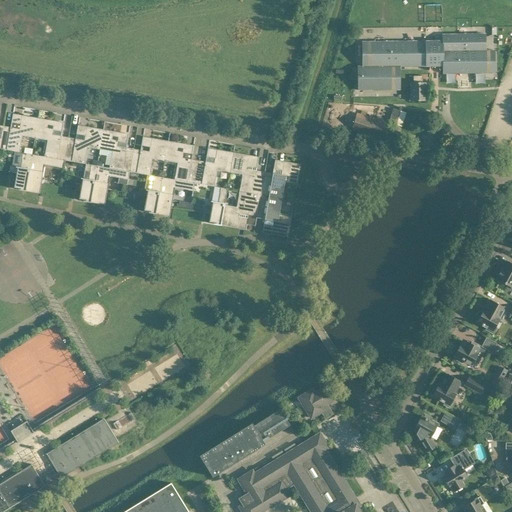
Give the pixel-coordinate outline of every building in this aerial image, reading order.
[(391,87),(391,67),(442,66),(442,70),(459,70),(459,73),(470,73),(469,70),(486,70),(486,37),(469,37),(469,34),(459,34),(459,37),(442,37),(442,41),(371,41),(371,66),(357,66),(358,90),(364,90),(364,87),(391,87)] [(414,82),(411,82),(411,101),(426,101),(426,82),(423,82),(423,76),(414,76),(414,82)] [(394,109),(389,123),(396,125),(401,111),(394,109)] [(388,123),(357,113),(351,129),(383,140),(388,123)] [(11,127),(7,150),(20,152),(22,136),(35,138),(38,120),(21,117),(20,124),(12,123),(11,123),(10,127),(11,127)] [(55,123),(38,120),(35,138),(47,140),(44,156),(44,157),(57,159),(61,136),(62,132),(61,132),(61,136),(53,134),(55,123)] [(11,127),(10,127),(3,126),(0,144),(0,148),(7,150),(11,127)] [(100,149),(103,131),(86,128),(85,135),(84,140),(76,139),(77,134),(76,134),(75,138),(76,139),(72,161),(85,164),(88,147),(100,149)] [(120,134),(103,131),(100,149),(112,152),(109,168),(122,170),(126,147),(126,148),(127,143),(126,143),(126,147),(118,146),(120,134)] [(64,160),(68,137),(61,136),(57,159),(64,160)] [(76,139),(75,138),(68,137),(64,160),(72,161),(76,139)] [(152,159),(165,161),(168,143),(151,140),(150,147),(149,151),(141,150),(142,146),(141,146),(140,150),(141,150),(137,173),(150,175),(152,159)] [(185,146),(168,143),(165,161),(177,163),(174,179),(174,180),(187,182),(191,159),(192,155),(191,155),(191,159),(183,157),(185,146)] [(129,172),(133,149),(126,148),(126,147),(122,170),(129,172)] [(141,150),(140,150),(133,149),(129,172),(137,173),(141,150)] [(230,172),(233,154),(216,151),(215,158),(214,163),(206,161),(207,157),(206,157),(205,161),(206,161),(202,184),(215,187),(215,184),(218,170),(230,172)] [(26,189),(32,154),(26,153),(24,160),(21,159),(20,167),(16,166),(16,167),(17,167),(16,173),(14,187),(20,188),(26,189)] [(40,193),(42,178),(45,165),(62,168),(61,173),(62,173),(64,160),(57,159),(44,157),(44,156),(32,154),(26,189),(39,192),(39,193),(40,193)] [(252,193),(256,170),(257,166),(256,166),(257,163),(249,162),(250,157),(233,154),(230,172),(242,175),(239,191),(252,193)] [(194,183),(198,160),(191,159),(187,182),(194,183)] [(206,161),(205,161),(198,160),(194,183),(202,184),(206,161)] [(297,187),(301,164),(300,164),(300,166),(283,163),(282,170),(281,175),(274,173),(274,169),(273,169),(273,173),(269,196),(282,198),(285,182),(297,184),(296,187),(297,187)] [(76,183),(75,190),(80,191),(79,199),(85,200),(91,201),(97,166),(85,164),(82,179),(77,178),(76,183)] [(105,205),(107,189),(110,176),(118,178),(117,183),(127,185),(129,172),(122,170),(109,168),(97,166),(91,201),(104,203),(104,205),(105,205)] [(256,217),(265,172),(256,170),(252,193),(239,191),(236,207),(224,205),(221,223),(221,224),(221,223),(238,226),(238,222),(246,224),(245,228),(245,229),(246,230),(247,224),(255,225),(256,217)] [(279,215),(282,198),(269,196),(273,173),(265,172),(256,217),(265,219),(264,223),(265,223),(265,219),(273,220),(272,225),(271,232),(287,235),(287,237),(288,237),(292,214),(291,217),(279,215)] [(156,212),(162,177),(156,176),(154,176),(151,190),(146,189),(146,190),(147,190),(146,196),(144,210),(150,211),(156,212)] [(170,216),(172,201),(175,188),(192,191),(192,196),(194,183),(187,182),(174,180),(174,179),(162,177),(156,212),(169,214),(169,216),(170,216)] [(224,205),(227,189),(221,188),(218,202),(211,201),(212,202),(211,208),(209,221),(215,222),(221,223),(224,205)] [(511,286),(511,263),(507,261),(503,269),(501,268),(496,277),(498,278),(497,280),(498,280),(497,281),(503,285),(504,283),(511,287),(511,286)] [(504,307),(499,304),(491,300),(484,312),(483,311),(482,312),(480,312),(478,313),(477,315),(477,317),(478,319),(477,322),(487,327),(486,329),(493,333),(496,328),(495,327),(499,320),(497,319),(504,307)] [(497,346),(495,344),(495,343),(487,338),(482,346),(491,351),(492,350),(494,351),(497,346)] [(478,347),(479,346),(472,342),(471,344),(468,342),(466,344),(461,342),(458,347),(457,346),(453,353),(455,354),(454,355),(455,355),(454,358),(461,362),(462,359),(472,365),(475,358),(479,360),(485,350),(478,347)] [(461,381),(457,379),(448,374),(441,387),(438,385),(432,395),(441,400),(445,402),(444,404),(450,408),(453,402),(452,401),(456,394),(454,393),(461,381)] [(469,376),(464,384),(480,393),(484,385),(469,376)] [(312,389),(299,398),(311,418),(324,410),(325,412),(323,413),(325,418),(332,413),(326,404),(332,400),(324,387),(314,393),(312,389)] [(266,444),(264,441),(290,425),(280,409),(254,425),(253,422),(211,448),(200,455),(213,476),(224,470),(266,444)] [(132,413),(119,419),(122,424),(135,419),(132,413)] [(433,442),(430,438),(438,424),(431,420),(432,419),(422,414),(414,429),(418,431),(417,433),(428,451),(435,447),(432,443),(433,442)] [(445,414),(441,421),(455,428),(459,421),(445,414)] [(53,474),(57,472),(60,477),(63,475),(79,465),(80,465),(80,464),(118,441),(116,438),(106,421),(105,420),(105,419),(104,419),(54,450),(53,449),(50,444),(21,462),(20,461),(25,468),(0,483),(0,490),(10,507),(14,505),(18,503),(18,502),(23,499),(35,492),(45,486),(45,485),(42,481),(46,479),(47,481),(55,476),(53,474)] [(21,462),(50,444),(46,438),(38,425),(32,429),(29,425),(13,435),(16,439),(9,443),(17,456),(21,462)] [(360,511),(356,504),(353,505),(350,501),(355,498),(325,449),(328,447),(324,441),(304,454),(299,446),(254,474),(252,471),(238,479),(248,494),(240,499),(243,504),(239,507),(242,511),(261,511),(290,495),(285,487),(293,482),(311,511),(360,511)] [(466,449),(459,453),(451,458),(454,464),(446,469),(449,474),(444,477),(449,485),(450,484),(455,491),(463,486),(460,480),(467,476),(463,469),(474,463),(466,449)] [(188,511),(171,483),(123,511),(188,511)] [(491,490),(487,483),(476,490),(479,496),(463,506),(466,511),(485,511),(481,505),(484,503),(483,502),(489,498),(485,493),(491,490)] [(0,511),(1,511),(10,507),(0,490),(0,511)]
